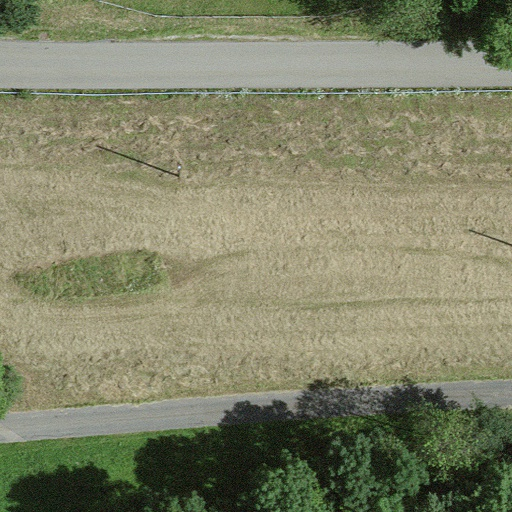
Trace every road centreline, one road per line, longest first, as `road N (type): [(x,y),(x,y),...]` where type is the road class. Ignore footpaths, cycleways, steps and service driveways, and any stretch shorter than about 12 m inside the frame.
road 1 (track): [(511,408),(0,442)]
road 2 (tertiary): [(0,61),(511,67)]
